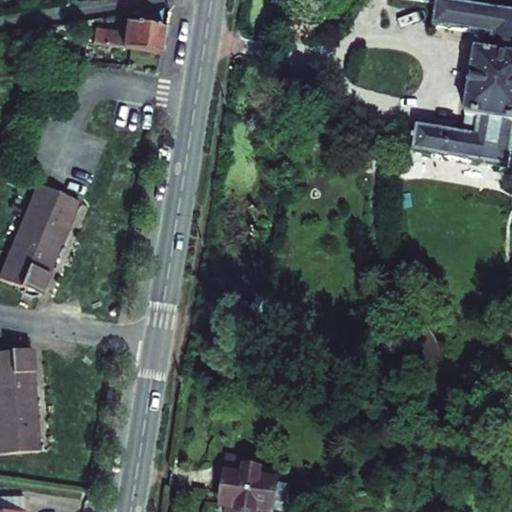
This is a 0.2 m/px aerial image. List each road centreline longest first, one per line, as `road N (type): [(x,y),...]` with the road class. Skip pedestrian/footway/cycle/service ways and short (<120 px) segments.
road 1 (tertiary): [(160,346),(208,0)]
road 2 (tertiary): [(131,511),(160,346)]
road 3 (residential): [(0,321),(160,346)]
